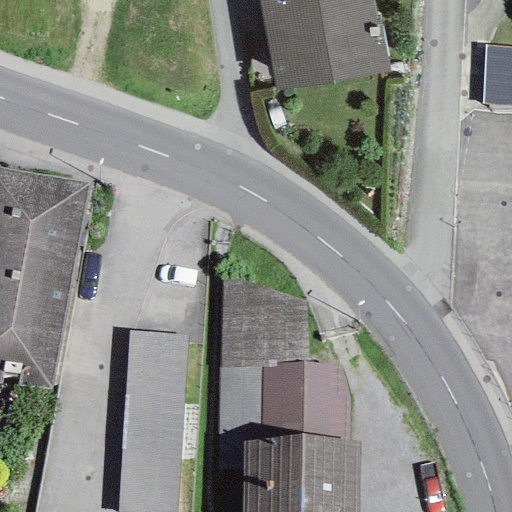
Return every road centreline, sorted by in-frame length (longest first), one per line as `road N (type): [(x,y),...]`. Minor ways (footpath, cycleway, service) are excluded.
road 1 (residential): [(391,311),(425,280),(438,0)]
road 2 (tertiary): [(221,177),(0,100)]
road 3 (tertiary): [(490,511),(461,427),(391,311)]
road 4 (tertiary): [(391,311),(293,220),(221,177)]
road 5 (residential): [(221,177),(236,133),(213,0)]
